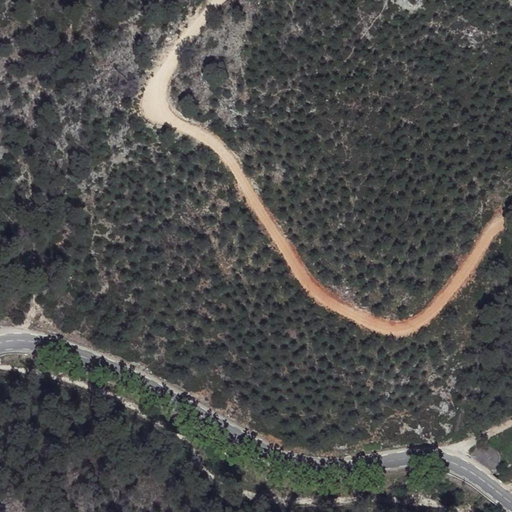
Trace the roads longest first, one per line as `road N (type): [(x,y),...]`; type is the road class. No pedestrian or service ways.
road 1 (track): [(511,216),(500,216),(413,325),(381,329),(313,295),(223,150),(158,112),(169,55),(217,0)]
road 2 (secondary): [(511,500),(478,474),(421,451),(329,460),(270,452),(95,360),(37,341),(0,342)]
